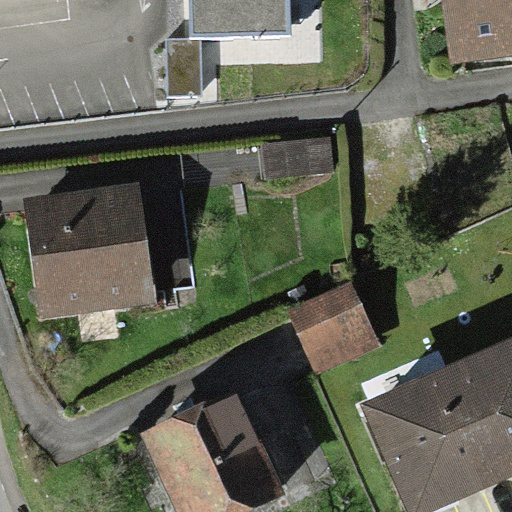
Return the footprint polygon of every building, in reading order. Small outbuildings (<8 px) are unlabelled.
[(214,32),(321,28),(319,0),(196,0),(197,24),(168,28),(172,99),(210,95),(214,32)] [(511,0),(454,0),(460,66),(511,61),(511,0)] [(151,212),(32,217),(37,323),(156,318),(151,212)] [(511,368),(386,422),(424,511),(491,511),(511,503),(511,368)] [(263,410),(162,455),(187,511),(268,511),(302,497),(263,410)]
